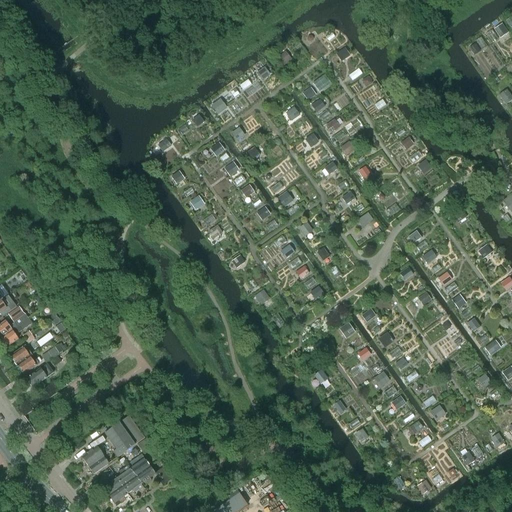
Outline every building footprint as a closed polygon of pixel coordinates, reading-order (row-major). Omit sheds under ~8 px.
[(476,39),(466,48),(473,56),(483,47),(476,39)] [(278,57),(284,65),(293,59),(286,50),(278,57)] [(355,66),(343,75),(350,83),(362,74),(355,66)] [(260,68),(249,77),(255,85),(266,76),(260,68)] [(366,87),(373,82),(369,75),(362,80),(366,87)] [(511,95),(506,87),(496,94),(503,104),(511,97),(511,95)] [(221,98),(210,107),(216,114),(227,106),(221,98)] [(321,98),(311,105),(317,112),(326,106),(321,98)] [(385,104),(371,114),(376,121),(390,111),(385,104)] [(291,105),(279,115),(285,123),(297,113),(291,105)] [(196,115),(186,124),(191,131),(202,122),(196,115)] [(333,117),(321,126),(328,136),(340,127),(333,117)] [(240,126),(231,133),(237,141),(246,134),(240,126)] [(315,133),(306,137),(310,146),(319,142),(315,133)] [(167,136),(157,143),(163,151),(173,143),(167,136)] [(409,136),(401,142),(407,149),(414,143),(409,136)] [(350,140),(340,147),(347,156),(356,149),(350,140)] [(219,141),(210,147),(217,156),(226,150),(219,141)] [(241,153),(247,162),(259,155),(252,145),(241,153)] [(332,159),(321,167),(327,176),(338,167),(332,159)] [(230,162),(219,170),(226,180),(237,173),(230,162)] [(425,163),(415,170),(421,178),(431,170),(425,163)] [(365,166),(355,173),(361,182),(371,175),(365,166)] [(172,175),(177,184),(185,179),(181,170),(172,175)] [(247,199),(256,193),(250,184),(240,191),(247,199)] [(342,197),(347,205),(356,198),(351,191),(342,197)] [(288,193),(276,201),(282,210),(294,202),(288,193)] [(511,195),(503,202),(511,214),(511,195)] [(199,196),(188,204),(193,212),(205,204),(199,196)] [(261,202),(249,210),(255,217),(266,210),(261,202)] [(365,214),(353,221),(358,228),(369,222),(365,214)] [(308,221),(299,227),(305,236),(314,230),(308,221)] [(209,230),(215,239),(223,234),(217,225),(209,230)] [(417,230),(408,236),(414,243),(422,236),(417,230)] [(476,230),(465,238),(472,247),(483,239),(476,230)] [(324,248),(315,255),(321,262),(330,255),(324,248)] [(431,251),(418,260),(425,269),(437,260),(431,251)] [(237,267),(245,261),(241,254),(232,260),(237,267)] [(405,268),(394,277),(400,285),(412,276),(405,268)] [(248,285),(254,293),(264,285),(257,277),(248,285)] [(511,282),(509,278),(500,285),(506,293),(511,288),(511,282)] [(313,284),(304,291),(310,299),(319,292),(313,284)] [(261,304),(270,298),(264,289),(255,295),(261,304)] [(3,299),(0,301),(0,312),(0,313),(3,317),(16,307),(7,296),(3,299)] [(13,319),(22,313),(17,307),(9,313),(13,319)] [(367,322),(376,315),(371,308),(362,315),(367,322)] [(280,310),(269,318),(275,326),(286,318),(280,310)] [(0,339),(17,328),(28,319),(25,314),(13,323),(14,323),(9,327),(5,322),(0,325),(0,339)] [(56,319),(52,322),(55,326),(59,323),(61,322),(58,318),(56,319)] [(31,323),(28,319),(17,328),(0,339),(0,343),(4,349),(18,340),(15,336),(22,331),(21,330),(31,323)] [(349,322),(340,328),(347,338),(356,332),(349,322)] [(477,322),(465,330),(470,337),(482,329),(477,322)] [(26,340),(32,336),(29,331),(23,336),(26,340)] [(50,333),(36,342),(40,348),(53,338),(50,333)] [(388,333),(375,343),(382,352),(395,341),(388,333)] [(29,345),(35,340),(32,336),(26,340),(29,345)] [(454,336),(443,344),(449,352),(460,343),(454,336)] [(47,364),(50,361),(57,356),(65,351),(64,349),(66,348),(64,344),(62,346),(60,343),(41,356),(47,364)] [(16,366),(32,355),(25,346),(10,357),(16,366)] [(363,360),(372,354),(367,347),(358,353),(363,360)] [(32,355),(16,366),(23,375),(39,364),(38,364),(41,362),(39,358),(35,360),(32,355)] [(61,362),(57,356),(50,361),(54,367),(61,362)] [(26,380),(32,388),(54,373),(47,364),(40,369),(40,370),(26,380)] [(309,377),(315,387),(326,381),(319,370),(309,377)] [(416,371),(407,377),(410,381),(419,375),(416,371)] [(379,374),(369,381),(376,391),(386,383),(379,374)] [(481,376),(471,385),(478,393),(488,385),(481,376)] [(394,386),(385,392),(388,398),(398,391),(394,386)] [(396,410),(407,403),(401,395),(391,402),(396,410)] [(341,400),(334,404),(339,413),(346,410),(341,400)] [(441,407),(429,416),(436,425),(448,416),(441,407)] [(144,438),(129,417),(130,417),(129,416),(127,418),(124,414),(116,420),(119,424),(105,434),(105,435),(106,434),(117,449),(113,452),(117,458),(145,438),(144,438)] [(362,429),(351,437),(359,447),(370,438),(362,429)] [(137,445),(140,449),(147,444),(144,441),(137,445)] [(142,453),(147,449),(149,448),(147,444),(140,449),(142,453)] [(96,447),(82,458),(89,468),(94,475),(108,464),(96,447)] [(130,463),(127,465),(128,466),(130,469),(131,469),(136,477),(150,467),(141,455),(130,463)] [(121,476),(117,479),(122,486),(136,477),(131,469),(130,469),(128,466),(123,469),(124,470),(120,473),(121,476)] [(150,467),(136,477),(141,484),(145,482),(147,484),(151,481),(149,478),(155,475),(150,467)] [(160,476),(167,471),(165,467),(158,472),(160,476)] [(170,474),(167,471),(160,476),(163,479),(170,474)] [(172,478),(170,474),(163,479),(164,481),(161,483),(162,486),(166,483),(165,483),(172,478)] [(429,474),(416,484),(424,493),(436,484),(429,474)] [(141,484),(136,477),(122,486),(128,494),(132,491),(133,493),(138,490),(138,491),(143,488),(141,485),(141,484)] [(108,496),(122,486),(117,479),(114,481),(112,479),(106,483),(106,482),(101,486),(103,488),(108,496)] [(128,494),(122,486),(108,496),(114,504),(116,507),(120,504),(120,503),(125,499),(123,497),(128,494)] [(207,511),(238,511),(248,506),(240,492),(207,511)]
